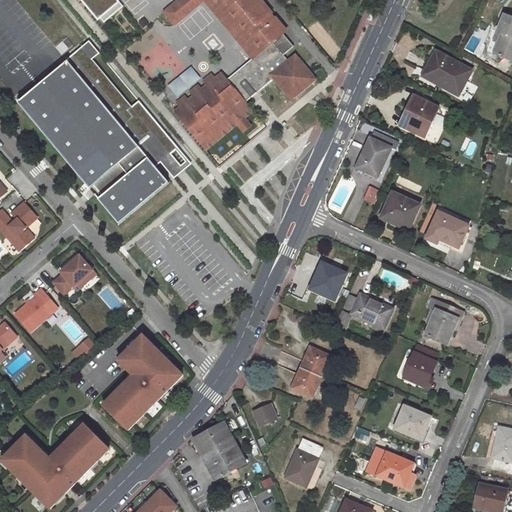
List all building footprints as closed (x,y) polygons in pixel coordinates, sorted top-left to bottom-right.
[(78,0),(97,22),(99,19),(103,24),(122,8),(115,0),(78,0)] [(203,0),(180,0),(180,1),(177,0),(176,0),(172,3),(173,6),(164,14),(174,26),(204,1),(203,0)] [(272,77),(289,63),(283,55),(287,52),(276,40),(282,35),(286,32),(275,19),(274,21),(270,15),(271,14),(259,0),(206,0),(216,11),(218,9),(223,15),(221,17),(240,40),(242,38),(247,43),(244,45),(255,59),(227,82),(226,81),(179,119),(205,151),(237,126),(243,133),(250,127),(244,120),(252,113),(245,104),(242,101),(254,92),(256,95),(274,80),(272,77)] [(252,60),(226,81),(227,82),(255,59),(244,45),(247,43),(242,38),(240,40),(221,17),(223,15),(218,9),(216,11),(206,0),(203,0),(204,1),(252,60)] [(502,33),(494,52),(511,59),(511,16),(505,14),(498,31),(502,33)] [(276,40),(287,52),(293,48),(282,35),(276,40)] [(131,108),(91,60),(97,55),(87,43),(63,62),(65,64),(17,103),(117,225),(167,184),(154,168),(164,160),(177,149),(138,102),(131,108)] [(436,52),(423,75),(458,95),(471,70),(436,52)] [(272,77),(274,80),(291,100),(314,81),(295,58),(289,63),(272,77)] [(178,97),(190,87),(180,75),(168,85),(178,97)] [(174,113),(179,119),(226,81),(220,75),(214,80),(211,76),(204,81),(207,86),(200,91),(197,87),(190,93),(194,97),(187,102),(184,98),(177,104),(180,108),(174,113)] [(245,104),(256,95),(254,92),(242,101),(245,104)] [(415,96),(401,125),(425,137),(439,108),(415,96)] [(370,139),(357,167),(377,176),(391,148),(370,139)] [(375,204),(381,191),(370,186),(364,199),(375,204)] [(393,192),(381,217),(409,229),(420,205),(393,192)] [(36,216),(23,202),(12,211),(17,218),(13,222),(2,209),(0,210),(0,228),(18,249),(33,236),(27,229),(24,231),(22,229),(36,216)] [(439,212),(427,238),(437,242),(439,238),(458,246),(468,226),(439,212)] [(91,271),(78,256),(60,273),(61,275),(52,283),(63,296),(73,287),(91,271)] [(322,263),(310,289),(335,301),(348,274),(322,263)] [(91,271),(73,287),(76,291),(95,274),(91,271)] [(34,298),(14,315),(29,332),(56,309),(40,290),(32,296),(34,298)] [(354,310),(352,314),(385,329),(393,309),(361,294),(358,300),(354,310)] [(358,300),(349,296),(344,305),(354,310),(358,300)] [(437,310),(426,335),(448,345),(458,319),(461,320),(464,313),(438,302),(435,309),(437,310)] [(342,312),(335,329),(344,333),(352,316),(342,312)] [(0,351),(15,338),(4,324),(0,327),(0,351)] [(131,376),(102,406),(127,430),(180,376),(140,336),(116,361),(131,376)] [(72,351),(79,360),(96,346),(89,337),(72,351)] [(418,346),(404,377),(424,386),(428,377),(429,377),(436,362),(433,361),(436,354),(418,346)] [(331,357),(311,348),(301,368),(321,377),(331,357)] [(301,368),(292,388),(312,398),(321,377),(301,368)] [(428,377),(424,386),(430,388),(434,379),(429,377),(428,377)] [(271,405),(254,412),(260,427),(277,419),(271,405)] [(405,406),(395,429),(416,438),(422,424),(427,426),(431,417),(405,406)] [(193,439),(216,481),(246,464),(223,423),(193,439)] [(416,438),(421,440),(427,426),(422,424),(416,438)] [(25,437),(1,462),(49,510),(107,450),(83,426),(49,461),(25,437)] [(511,466),(511,430),(499,428),(492,458),(495,458),(493,466),(511,470),(511,466)] [(324,448),(304,439),(298,450),(319,459),(324,448)] [(376,449),(367,471),(378,476),(387,453),(376,449)] [(298,450),(286,478),(306,487),(319,459),(298,450)] [(387,453),(378,476),(404,487),(411,472),(414,464),(387,453)] [(411,472),(404,487),(410,489),(416,474),(411,472)] [(481,484),(476,508),(494,511),(502,511),(507,490),(481,484)] [(160,491),(148,503),(157,511),(171,511),(176,507),(160,491)] [(347,501),(342,511),(372,511),(347,501)] [(157,511),(148,503),(139,511),(157,511)]
